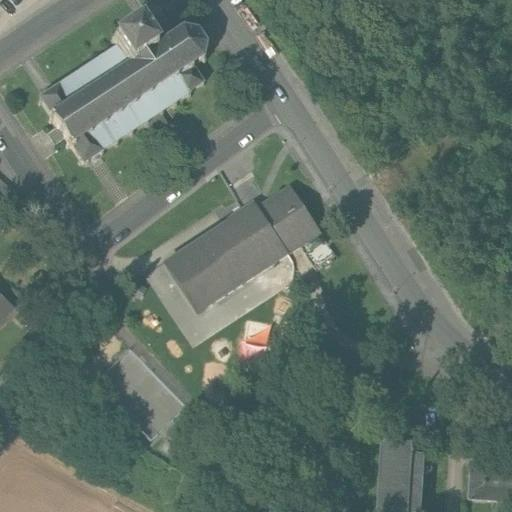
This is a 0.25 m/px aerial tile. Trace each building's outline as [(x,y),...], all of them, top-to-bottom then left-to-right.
[(155,14),(109,45),(114,53),(101,62),(100,60),(98,61),(99,63),(86,72),(85,69),(83,71),(84,73),(71,82),(70,79),(68,81),(69,83),(57,92),(55,89),(53,90),(55,93),(42,101),(40,99),(38,100),(40,103),(38,104),(39,105),(36,107),(38,109),(41,107),(50,121),(49,122),(50,123),(48,124),(49,126),(51,125),(58,135),(67,148),(65,149),(66,152),(68,150),(69,151),(70,151),(79,165),(76,167),(78,169),(80,167),(81,169),(83,168),(85,170),(87,169),(85,166),(98,158),(100,160),(102,159),(100,156),(113,148),(115,150),(117,149),(115,147),(128,138),(130,140),(132,139),(130,137),(143,128),(145,131),(147,129),(145,127),(158,119),(159,121),(162,119),(165,125),(177,117),(174,111),(176,110),(174,108),(185,100),(187,103),(190,101),(187,98),(200,90),(203,90),(203,87),(200,86),(191,74),(199,67),(203,70),(205,67),(200,64),(203,53),(207,53),(207,49),(202,50),(196,39),(198,36),(195,34),(193,38),(182,36),(181,31),(176,32),(177,36),(169,41),(161,29),(163,27),(155,14)] [(0,202),(9,193),(0,184),(0,202)] [(246,222),(226,235),(223,231),(167,268),(198,315),(318,235),(290,193),(248,221),(244,215),(243,216),(246,222)] [(9,293),(0,285),(0,301),(1,303),(9,293)] [(0,324),(11,312),(1,303),(0,301),(0,324)] [(413,449),(384,447),(379,511),(421,511),(424,459),(412,459),(413,449)] [(511,477),(470,474),(469,502),(511,504),(511,477)]
